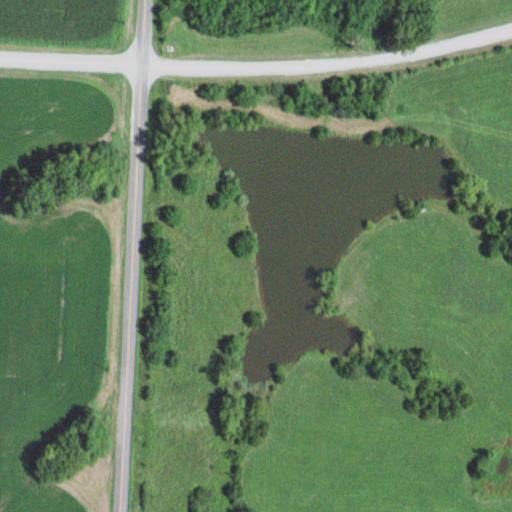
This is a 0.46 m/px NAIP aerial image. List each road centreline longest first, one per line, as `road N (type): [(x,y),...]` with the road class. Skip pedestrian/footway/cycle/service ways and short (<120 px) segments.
road 1 (residential): [(0,54),(343,65),(511,29)]
road 2 (secondary): [(144,0),(119,511)]
